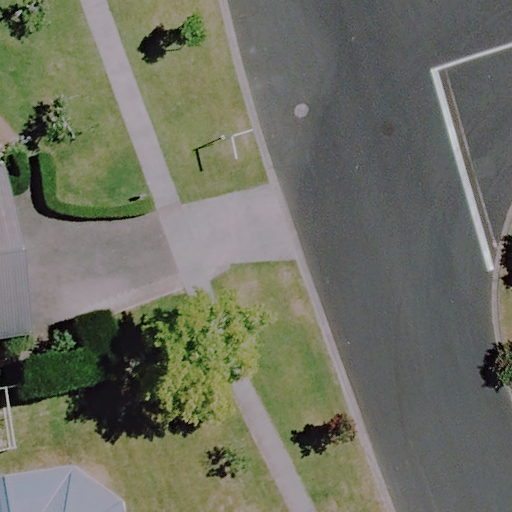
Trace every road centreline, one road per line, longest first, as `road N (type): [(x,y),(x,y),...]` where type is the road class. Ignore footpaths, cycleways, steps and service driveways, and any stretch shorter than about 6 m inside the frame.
road 1 (residential): [(492,511),(351,104)]
road 2 (residential): [(511,47),(351,104)]
